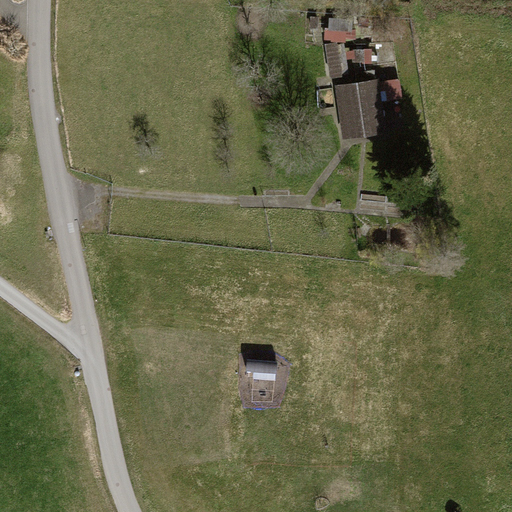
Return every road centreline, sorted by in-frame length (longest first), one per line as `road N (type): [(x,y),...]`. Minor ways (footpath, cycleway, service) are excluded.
road 1 (residential): [(131,511),(117,477),(46,102),(44,0)]
road 2 (track): [(0,292),(97,365)]
